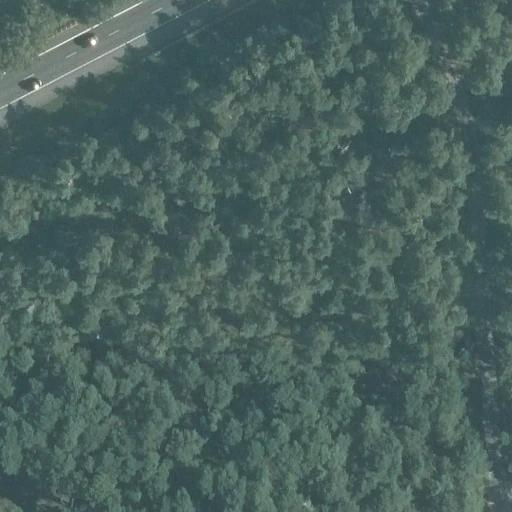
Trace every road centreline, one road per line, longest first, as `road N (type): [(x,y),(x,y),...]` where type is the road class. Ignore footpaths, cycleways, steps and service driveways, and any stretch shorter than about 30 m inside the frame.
road 1 (unclassified): [(418,0),(465,123),(500,511)]
road 2 (motorway): [(0,97),(186,0)]
